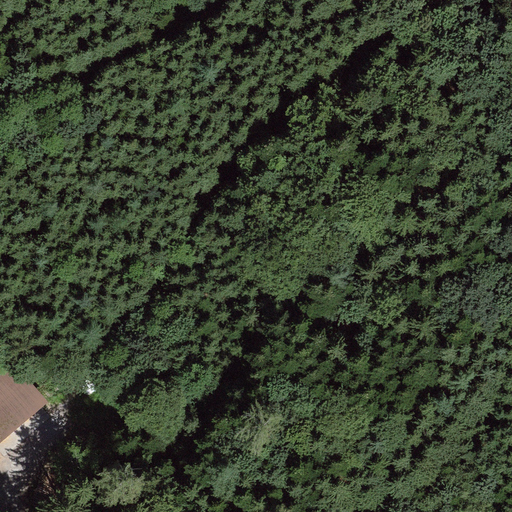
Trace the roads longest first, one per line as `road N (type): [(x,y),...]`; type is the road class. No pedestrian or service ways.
road 1 (track): [(313,76),(132,336),(0,500)]
road 2 (track): [(224,0),(156,41),(0,112)]
